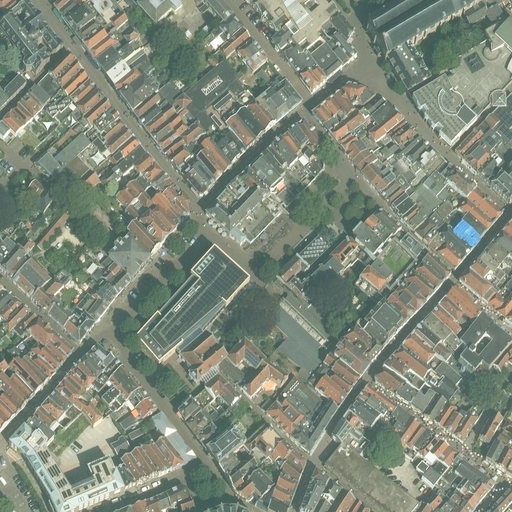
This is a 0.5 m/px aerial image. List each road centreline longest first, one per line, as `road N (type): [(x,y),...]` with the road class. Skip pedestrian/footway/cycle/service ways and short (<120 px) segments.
road 1 (residential): [(206,468),(127,356),(119,330)]
road 2 (residential): [(311,105),(225,0)]
road 3 (residential): [(119,330),(205,232)]
road 4 (residential): [(81,354),(0,446)]
